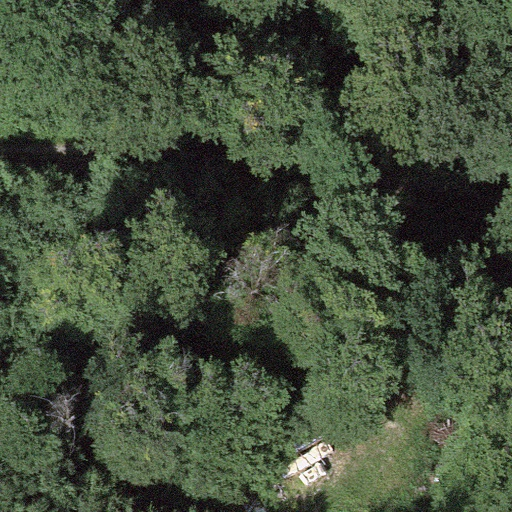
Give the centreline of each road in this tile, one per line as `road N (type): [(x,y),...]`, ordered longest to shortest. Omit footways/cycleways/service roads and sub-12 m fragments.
road 1 (track): [(0,162),(115,158),(511,206)]
road 2 (track): [(389,195),(411,295),(396,386),(339,511)]
